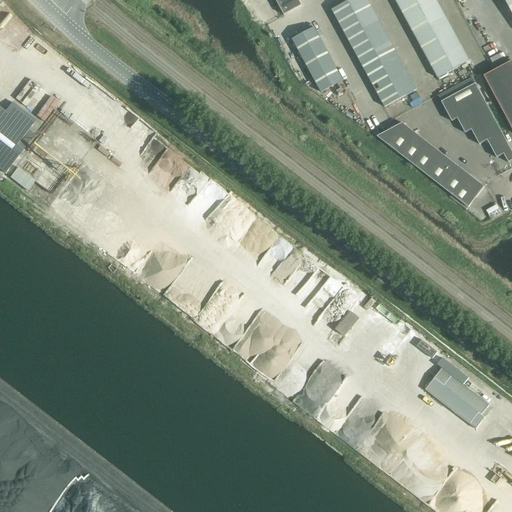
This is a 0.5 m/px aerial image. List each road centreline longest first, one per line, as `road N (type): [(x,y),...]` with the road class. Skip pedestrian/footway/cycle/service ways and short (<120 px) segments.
road 1 (unclassified): [(511,373),(60,21)]
road 2 (unknown): [(429,421),(320,350),(166,209),(90,111),(0,54)]
road 3 (unclassified): [(161,511),(0,387)]
